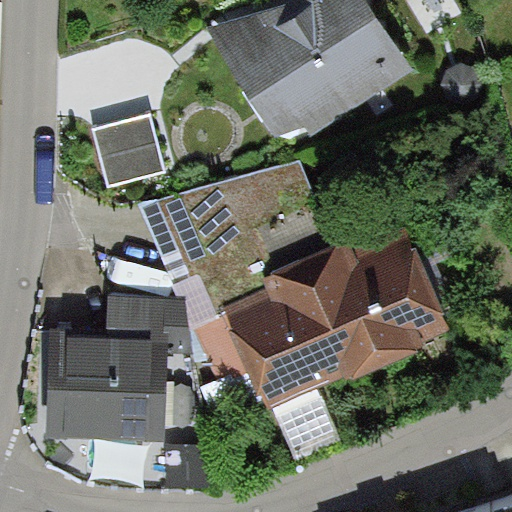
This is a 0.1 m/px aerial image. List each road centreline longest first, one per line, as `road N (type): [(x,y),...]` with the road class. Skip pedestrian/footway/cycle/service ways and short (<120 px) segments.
road 1 (unclassified): [(41,0),(34,273),(0,381)]
road 2 (residential): [(279,511),(439,442),(511,398)]
